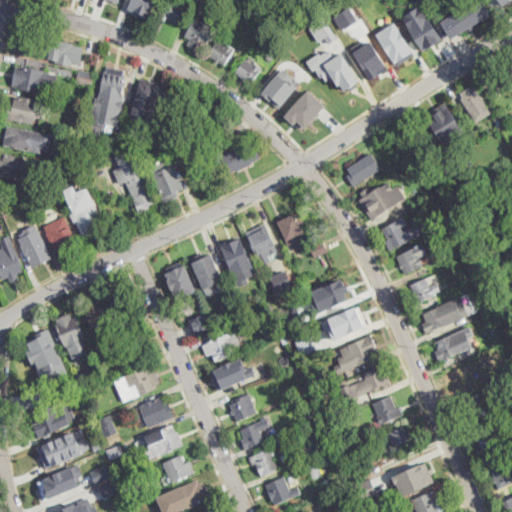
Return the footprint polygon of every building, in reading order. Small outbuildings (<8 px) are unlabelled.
[(156,0),(148,18),(129,8),(133,0),(156,0)] [(176,0),(176,1),(189,7),(181,24),(168,18),(167,21),(165,21),(163,20),(160,18),(168,0),(176,0)] [(471,0),(442,21),(453,38),(492,13),(483,0),(471,0)] [(403,15),(424,50),(443,37),(421,3),(403,15)] [(337,37),(325,17),(310,26),(318,40),(325,36),(329,42),(337,37)] [(212,36),(207,47),(196,41),(193,39),(187,36),(196,19),(203,23),(215,29),(216,29),(212,36)] [(397,65),(415,54),(395,20),(376,32),(397,65)] [(74,43),(72,55),(62,53),(60,62),(21,54),(22,52),(25,34),(74,43)] [(218,41),(227,46),(229,43),(237,48),(226,66),(219,61),(218,60),(209,55),(218,41)] [(309,59),(323,82),(334,75),(343,90),(360,80),(343,51),(333,57),(328,48),(309,59)] [(246,58),(254,64),(256,62),(264,68),(252,85),(246,80),(244,79),(236,73),(241,66),(246,58)] [(129,70),(121,106),(119,106),(112,104),(111,110),(111,111),(102,109),(103,102),(99,101),(107,65),(129,70)] [(52,72),(48,93),(42,92),(13,87),(13,86),(15,78),(16,73),(17,66),(52,72)] [(279,107),(301,81),(283,67),(262,92),(279,107)] [(93,74),(90,86),(77,83),(79,78),(80,72),(80,71),(93,74)] [(166,83),(163,98),(160,97),(154,118),(128,111),(135,86),(139,87),(141,77),(166,83)] [(477,123),(473,117),(461,99),(464,98),(463,97),(461,94),(463,92),(474,85),(492,113),(477,123)] [(306,127),(305,126),(302,129),(295,123),(286,115),(310,89),(327,105),(306,127)] [(42,101),(42,105),(41,111),(40,118),(36,117),(35,123),(7,118),(9,109),(9,106),(10,104),(15,105),(16,97),(40,101),(42,101)] [(448,100),(468,132),(466,133),(469,139),(458,146),(455,140),(446,146),(426,114),(433,109),(435,113),(442,109),(439,105),(448,100)] [(511,118),(505,123),(502,117),(508,113),(511,118)] [(125,124),(122,135),(115,133),(118,122),(119,122),(123,123),(125,124)] [(45,139),(42,152),(6,146),(7,139),(8,136),(9,126),(39,132),(38,137),(45,139)] [(164,136),(151,142),(146,131),(159,126),(164,136)] [(255,142),(261,159),(254,162),(255,164),(247,167),(245,168),(237,171),(236,169),(230,172),(223,156),(234,152),(232,148),(241,145),(242,147),(255,142)] [(476,157),(470,160),(466,153),(472,150),(476,157)] [(33,162),(30,175),(22,174),(21,180),(4,176),(0,175),(0,152),(25,157),(24,161),(33,162)] [(382,169),(357,184),(354,178),(352,175),(348,168),(352,166),(367,157),(371,155),(373,154),(382,169)] [(406,161),(402,164),(398,157),(402,155),(406,161)] [(82,166),(73,170),(70,162),(79,158),(82,166)] [(177,197),(166,202),(152,170),(156,168),(164,165),(171,161),(184,189),(179,191),(181,196),(180,196),(177,197)] [(135,170),(138,177),(147,174),(158,203),(150,206),(151,209),(148,210),(144,212),(141,213),(130,187),(127,188),(123,180),(126,179),(124,174),(135,170)] [(359,198),(372,220),(407,197),(399,184),(394,188),(389,180),(372,190),(369,185),(360,191),(363,195),(359,198)] [(36,188),(30,191),(27,185),(34,182),(36,188)] [(74,186),(78,193),(85,189),(90,196),(95,205),(98,209),(96,210),(106,228),(98,233),(99,234),(98,234),(94,237),(86,241),(77,225),(71,215),(72,214),(75,212),(67,199),(69,197),(66,191),(74,186)] [(5,205),(2,207),(0,202),(0,197),(8,193),(12,202),(5,205)] [(305,239),(291,245),(288,239),(280,222),(283,221),(285,220),(301,212),(305,222),(301,224),(308,238),(305,239)] [(68,251),(59,255),(47,227),(46,225),(49,224),(62,218),(66,216),(80,246),(72,249),(68,251)] [(277,247),(258,255),(248,232),(251,230),(257,228),(266,223),(277,247)] [(391,226),(394,231),(401,226),(402,227),(409,240),(392,250),(388,245),(387,243),(386,241),(390,239),(384,229),(391,225),(391,226)] [(45,263),(34,268),(32,264),(29,258),(20,238),(39,229),(40,231),(50,252),(51,254),(46,257),(44,258),(45,258),(46,262),(45,263)] [(18,274),(20,278),(18,279),(13,281),(10,282),(9,278),(1,280),(0,278),(0,250),(3,249),(0,240),(1,240),(11,236),(19,258),(24,271),(18,274)] [(237,238),(239,242),(241,242),(248,259),(251,267),(250,268),(241,272),(242,274),(234,278),(232,274),(225,259),(221,250),(224,248),(222,244),(228,241),(231,240),(237,238)] [(326,252),(316,257),(311,247),(323,241),(324,243),(328,250),(329,251),(326,252)] [(418,257),(418,258),(421,256),(422,260),(424,265),(407,274),(404,267),(401,268),(401,267),(400,266),(400,265),(402,264),(400,259),(398,256),(406,252),(414,249),(418,257)] [(204,253),(206,256),(212,254),(213,253),(215,259),(223,277),(222,277),(219,279),(221,282),(205,289),(193,262),(192,259),(192,258),(200,255),(202,254),(204,253)] [(182,262),(183,266),(186,265),(196,286),(193,287),(195,293),(181,299),(178,294),(175,295),(166,274),(169,273),(167,269),(173,266),(175,265),(182,262)] [(295,285),(279,293),(272,276),(287,269),(295,285)] [(428,278),(432,286),(438,283),(442,291),(437,293),(438,295),(434,296),(420,303),(417,297),(415,298),(413,293),(415,292),(412,285),(428,278)] [(266,291),(258,294),(253,282),(256,281),(261,279),(266,291)] [(343,281),(346,287),(349,286),(350,287),(351,289),(351,290),(348,292),(350,298),(344,300),(345,302),(336,305),(328,287),(343,281)] [(126,287),(130,297),(133,296),(140,313),(135,314),(136,317),(128,320),(127,317),(119,320),(110,293),(126,287)] [(423,322),(427,332),(470,313),(462,294),(424,312),(427,320),(423,322)] [(323,324),(325,330),(329,329),(334,339),(368,324),(359,304),(329,317),(331,320),(323,324)] [(242,311),(236,314),(233,309),(239,306),(242,311)] [(106,330),(96,335),(87,313),(103,307),(108,320),(103,322),(106,330)] [(319,318),(306,323),(301,313),(315,308),(315,310),(318,316),(319,318)] [(214,327),(197,334),(191,319),(208,312),(214,327)] [(71,314),(72,318),(78,315),(87,337),(89,343),(71,350),(68,345),(66,347),(65,346),(57,325),(56,325),(59,324),(57,319),(66,316),(69,314),(71,314)] [(252,321),(241,327),(238,322),(249,316),(252,321)] [(274,335),(266,338),(260,324),(268,320),(274,335)] [(435,350),(440,361),(479,342),(471,324),(436,340),(440,348),(435,350)] [(41,329),(43,333),(48,330),(58,352),(57,352),(52,355),(54,359),(46,362),(41,365),(37,356),(36,357),(31,348),(33,347),(28,336),(27,335),(36,331),(39,330),(41,329)] [(236,354),(216,362),(208,342),(234,331),(240,346),(236,348),(234,349),(236,354)] [(335,365),(339,374),(382,353),(373,332),(341,348),(344,354),(338,356),(340,362),(335,365)] [(297,341),(303,355),(324,345),(321,337),(306,344),(303,338),(297,341)] [(153,355),(139,362),(132,345),(146,339),(146,340),(147,342),(153,355)] [(132,358),(124,361),(121,356),(129,352),(132,358)] [(248,361),(252,372),(244,375),(246,380),(243,381),(220,390),(219,391),(216,384),(214,380),(211,372),(239,361),(240,364),(242,363),(248,361)] [(346,385),(351,398),(391,381),(383,363),(364,372),(366,377),(346,385)] [(471,379),(462,383),(464,389),(459,391),(458,391),(455,383),(451,384),(450,381),(448,379),(447,375),(451,373),(450,371),(450,370),(464,364),(471,379)] [(42,366),(41,382),(39,382),(38,390),(28,390),(28,381),(27,381),(27,366),(42,366)] [(148,366),(149,368),(154,367),(155,369),(157,375),(158,377),(160,383),(155,385),(157,389),(125,402),(116,380),(147,367),(148,366)] [(87,385),(79,389),(74,378),(82,374),(87,385)] [(488,401),(487,401),(482,388),(493,384),(498,382),(502,381),(505,391),(506,394),(498,397),(488,401)] [(31,408),(50,400),(45,385),(25,393),(31,408)] [(253,414),(238,421),(235,415),(233,416),(233,415),(232,413),(231,411),(234,410),(231,405),(238,402),(237,399),(249,393),(250,393),(255,405),(259,413),(253,414)] [(483,410),(480,411),(483,417),(471,422),(466,411),(463,412),(463,411),(462,409),(459,402),(477,394),(483,410)] [(392,395),(398,408),(401,407),(401,408),(402,410),(404,414),(381,424),(378,417),(380,416),(374,403),(379,401),(392,395)] [(163,398),(165,404),(170,403),(171,405),(172,408),(175,417),(150,427),(149,425),(148,423),(144,424),(143,420),(140,421),(137,414),(136,412),(141,410),(140,407),(163,398)] [(29,416),(37,438),(78,420),(70,400),(29,416)] [(321,419),(309,425),(303,412),(315,406),(321,419)] [(119,432),(107,437),(99,420),(111,415),(113,414),(115,418),(116,419),(113,420),(119,432)] [(265,440),(245,449),(242,443),(242,441),(241,441),(246,438),(242,429),(265,419),(268,418),(272,426),(261,431),(265,440)] [(174,425),(177,432),(179,431),(181,436),(182,438),(185,446),(167,454),(166,452),(151,459),(147,450),(144,444),(148,443),(146,438),(146,437),(174,425)] [(399,452),(397,453),(388,433),(390,432),(404,426),(407,434),(409,436),(412,444),(405,447),(406,449),(399,452)] [(38,446),(47,468),(91,448),(86,436),(78,440),(74,430),(38,446)] [(390,440),(383,443),(379,435),(386,432),(390,440)] [(486,434),(488,439),(495,436),(498,443),(503,452),(498,455),(483,461),(480,455),(479,452),(478,451),(483,449),(479,438),(478,438),(484,436),(486,434)] [(110,446),(103,448),(101,442),(108,440),(110,446)] [(321,454),(307,460),(302,449),(316,443),(321,454)] [(124,454),(112,459),(108,450),(120,445),(120,446),(123,453),(124,454)] [(273,453),(280,468),(280,469),(279,469),(262,476),(257,464),(253,465),(253,464),(252,462),(250,457),(268,449),(271,448),(273,453)] [(182,455),(186,463),(191,461),(191,462),(192,464),(195,472),(173,482),(172,482),(170,476),(164,463),(165,463),(182,455)] [(392,475),(402,497),(435,481),(427,460),(392,475)] [(323,475),(314,479),(308,465),(317,461),(323,475)] [(37,481),(46,500),(81,484),(77,476),(83,473),(78,462),(37,481)] [(497,463),(498,465),(501,463),(503,467),(508,465),(511,474),(511,483),(500,488),(497,483),(495,484),(494,483),(493,481),(493,479),(495,478),(490,466),(497,463)] [(96,483),(91,471),(107,464),(112,476),(96,483)] [(217,475),(210,478),(208,473),(215,470),(217,475)] [(387,481),(377,486),(377,485),(373,478),(383,473),(386,479),(387,480),(387,481)] [(130,482),(123,485),(121,480),(128,477),(130,482)] [(285,477),(291,491),(299,487),(302,494),(298,496),(297,494),(293,496),(293,498),(276,505),(274,501),(273,501),(270,495),(269,493),(268,491),(269,490),(267,485),(285,477)] [(379,492),(362,500),(355,485),(372,477),(379,492)] [(105,496),(100,486),(114,480),(119,490),(105,496)] [(199,480),(200,484),(205,482),(207,487),(208,489),(212,497),(199,503),(199,504),(190,509),(189,508),(183,510),(183,509),(179,511),(176,511),(165,511),(163,507),(164,506),(171,503),(168,495),(175,492),(175,491),(176,490),(199,480)] [(444,503),(447,509),(447,510),(442,511),(418,511),(417,508),(409,511),(405,503),(439,489),(443,500),(444,503)] [(53,511),(99,511),(96,503),(92,504),(88,496),(53,511)] [(511,511),(510,510),(509,510),(507,511),(506,508),(503,501),(511,497),(511,511)] [(129,506),(125,508),(125,507),(121,501),(125,499),(129,506)]
